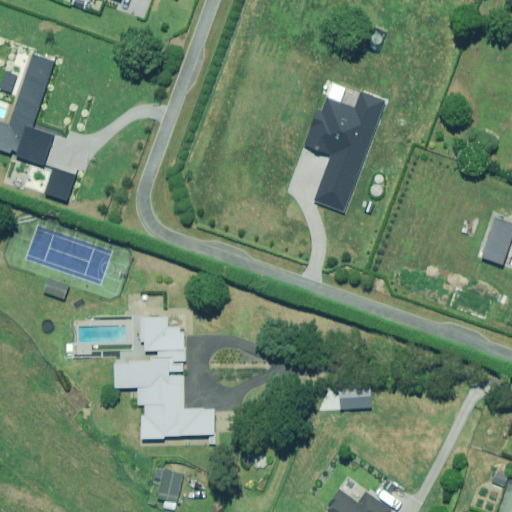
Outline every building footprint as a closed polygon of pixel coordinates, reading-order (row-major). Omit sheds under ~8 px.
[(73,287),(52,279),(46,293),(67,302),(73,287)] [(185,334),(183,334),(182,329),(172,329),(172,318),(142,319),(143,345),(146,345),(147,353),(153,353),(153,363),(119,364),(119,389),(141,389),(141,407),(145,407),(145,440),(168,440),(168,437),(217,437),(217,411),(186,411),(185,334)] [(76,390),(66,399),(82,417),(92,407),(76,390)] [(511,471),(511,470),(500,466),(494,484),(506,488),(511,471)] [(185,475),(158,470),(157,479),(164,481),(161,500),(181,504),(185,475)] [(361,504),(343,492),(329,511),(392,511),(394,510),(368,493),(361,504)]
